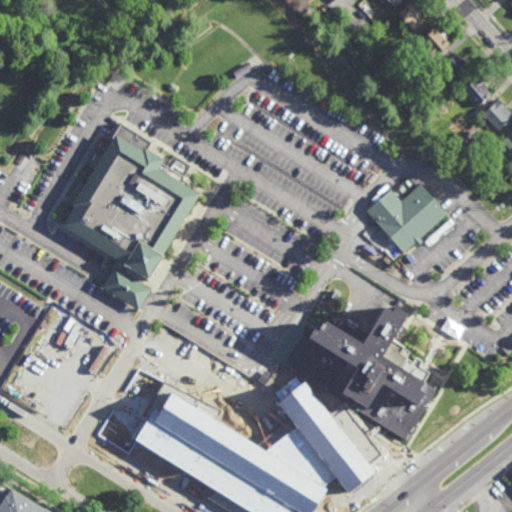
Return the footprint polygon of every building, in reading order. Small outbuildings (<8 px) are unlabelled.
[(404,0),(394,9),(386,0),(404,0)] [(355,32),(345,21),(365,2),(375,13),(355,32)] [(410,5),(416,12),(418,10),(427,21),(413,33),(398,16),(410,5)] [(434,30),(440,36),(443,33),(448,38),(444,42),(449,46),(435,59),(420,42),(434,30)] [(457,55),(469,68),(451,85),(439,71),(457,55)] [(396,97),(386,86),(398,75),(408,87),(396,97)] [(476,109),(492,94),(478,79),(461,92),(476,109)] [(499,102),(511,115),(511,119),(498,133),(483,116),(499,102)] [(418,120),(414,115),(419,111),(423,116),(418,120)] [(456,133),(450,126),(463,113),(469,120),(456,133)] [(109,125),(168,160),(163,169),(205,195),(140,304),(116,290),(132,262),(68,223),(75,211),(62,203),(109,125)] [(511,134),(511,152),(503,143),(511,134)] [(369,213),(375,224),(364,236),(394,268),(445,218),(420,192),(403,209),(388,194),(369,213)] [(101,287),(139,310),(151,289),(114,267),(101,287)] [(281,366),(310,374),(323,389),(340,399),(351,406),(407,440),(435,392),(421,384),(426,376),(413,369),(416,364),(414,364),(408,375),(381,359),(405,318),(383,305),(364,337),(322,313),(309,335),(301,331),(281,366)] [(37,361),(52,369),(46,376),(65,386),(53,407),(45,402),(51,393),(25,378),(37,361)] [(166,387),(134,440),(254,511),(313,511),(325,488),(336,483),(349,495),(378,475),(303,376),(274,396),(296,428),(266,449),(166,387)] [(0,511),(0,507),(10,491),(44,511),(0,511)]
